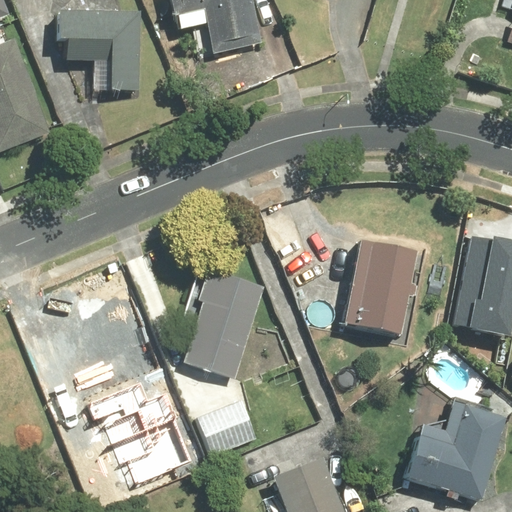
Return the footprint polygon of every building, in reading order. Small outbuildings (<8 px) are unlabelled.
[(7,0),(0,0),(0,17),(13,12),(7,0)] [(252,47),(239,0),(154,0),(161,24),(193,16),(204,60),(252,47)] [(511,0),(498,47),(511,50),(511,0)] [(129,17),(45,17),(45,48),(49,48),(50,66),(97,66),(97,97),(129,97),(129,17)] [(2,43),(0,43),(0,153),(41,136),(2,43)] [(511,238),(471,231),(453,323),(504,333),(511,292),(511,238)] [(396,289),(401,259),(341,249),(328,330),(388,340),(394,302),(399,303),(401,290),(396,289)] [(227,385),(256,290),(202,274),(173,368),(227,385)] [(137,362),(138,321),(77,319),(76,361),(82,361),(80,415),(147,417),(149,363),(137,362)] [(254,439),(238,399),(189,419),(206,459),(254,439)] [(471,506),(494,423),(438,408),(431,436),(406,429),(391,484),(471,506)] [(134,491),(118,448),(74,465),(90,508),(134,491)] [(328,511),(308,463),(258,484),(269,511),(328,511)]
